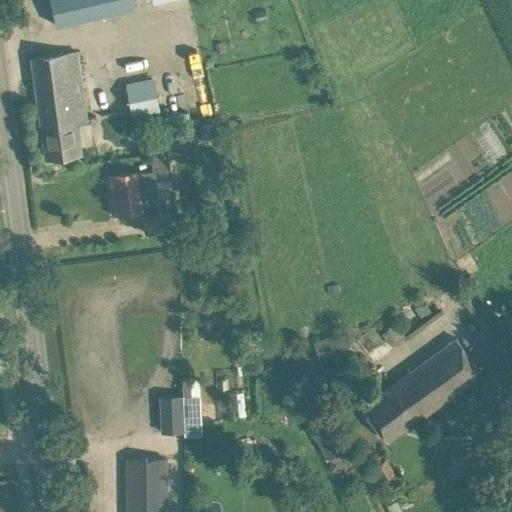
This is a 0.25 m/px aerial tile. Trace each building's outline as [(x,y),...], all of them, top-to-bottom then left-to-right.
[(51,0),(57,24),(77,20),(134,7),(132,0),(51,0)] [(158,50),(177,47),(174,25),(156,27),(158,50)] [(47,156),(66,154),(81,151),(77,121),(90,119),(80,51),(33,57),(47,156)] [(180,70),(170,73),(183,113),(192,111),(180,70)] [(153,75),(126,80),(133,116),(160,110),(153,75)] [(214,121),(201,123),(203,141),(216,139),(214,121)] [(181,126),(168,127),(171,148),(183,146),(181,126)] [(146,232),(166,229),(178,227),(176,214),(164,216),(160,183),(176,180),(172,151),(152,154),(154,169),(111,175),(116,213),(146,209),(147,216),(144,216),(146,232)] [(389,340),(406,329),(394,313),(378,323),(389,340)] [(321,361),(353,349),(344,330),(313,340),(321,361)] [(482,371),(470,355),(457,338),(364,406),(388,440),(482,371)] [(303,345),(282,350),(286,370),(309,366),(303,345)] [(231,392),(234,416),(246,415),(243,390),(231,392)] [(183,393),(160,394),(161,430),(185,430),(183,393)] [(325,399),(302,404),(306,419),(328,414),(325,399)] [(328,427),(314,434),(327,460),(342,452),(328,427)] [(167,511),(167,457),(127,458),(127,511),(167,511)] [(373,466),(382,480),(395,471),(386,457),(373,466)] [(398,500),(387,506),(390,511),(401,511),(403,511),(398,500)]
